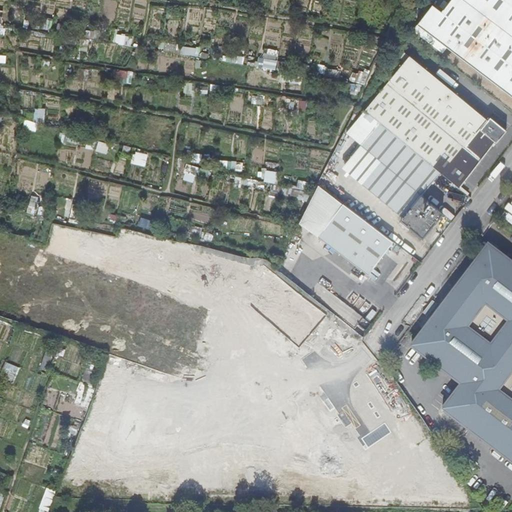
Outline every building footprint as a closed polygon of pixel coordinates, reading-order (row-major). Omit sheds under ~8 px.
[(511,0),(450,0),(441,12),(426,31),(511,96),(511,0)] [(426,31),(441,12),(432,5),(417,25),(426,31)] [(265,55),(265,66),(276,67),(276,55),(265,55)] [(410,57),(365,112),(379,123),(440,173),(458,187),(459,188),(496,143),(497,144),(500,140),(498,139),(500,136),(502,137),(507,132),(490,118),(489,121),(410,57)] [(440,173),(379,123),(360,146),(422,196),(440,173)] [(108,152),(110,143),(101,141),(99,149),(108,152)] [(422,196),(360,146),(342,169),(404,218),(422,196)] [(146,165),(149,153),(135,150),(132,162),(146,165)] [(188,163),(184,176),(197,180),(201,166),(188,163)] [(279,181),(279,170),(265,169),(265,181),(279,181)] [(342,204),(316,185),(310,196),(297,222),(316,237),(342,204)] [(443,214),(422,196),(404,218),(401,221),(423,239),(443,214)] [(343,205),(342,204),(316,237),(343,257),(343,258),(367,277),(377,265),(376,264),(392,243),(391,242),(387,239),(384,237),(343,205)] [(251,294),(258,264),(157,240),(154,253),(159,254),(155,271),(251,294)] [(511,265),(488,247),(409,347),(460,385),(441,410),(511,463),(511,265)] [(259,431),(286,433),(287,400),(278,400),(278,394),(247,393),(247,399),(214,397),(213,415),(214,415),(213,433),(259,435),(259,431)] [(41,508),(50,511),(57,489),(47,486),(41,508)]
